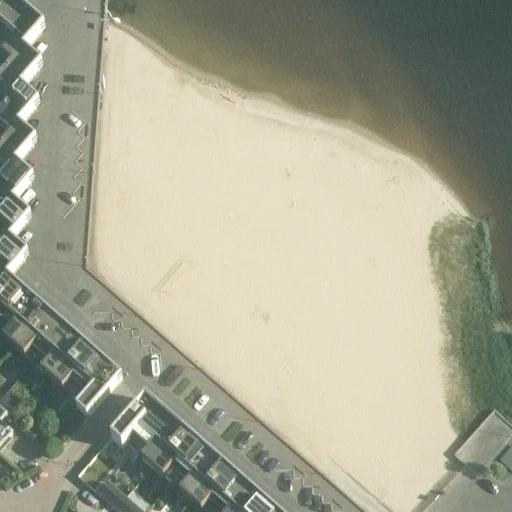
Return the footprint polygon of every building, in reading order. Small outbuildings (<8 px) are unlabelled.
[(2,0),(0,3),(0,42),(26,13),(10,0),(2,0)] [(42,34),(45,30),(26,13),(0,42),(0,54),(12,65),(13,66),(21,56),(22,57),(25,53),(42,34)] [(22,91),(42,68),(25,53),(22,57),(21,56),(13,66),(12,65),(0,79),(0,87),(13,99),(14,100),(19,94),(22,91)] [(20,129),(39,106),(22,91),(19,94),(14,100),(13,99),(0,114),(0,144),(2,146),(3,147),(16,132),(20,129)] [(14,170),(17,167),(37,144),(20,129),(16,132),(3,147),(2,146),(0,148),(0,168),(7,175),(8,176),(13,170),(14,170)] [(14,204),(34,182),(17,167),(14,170),(13,170),(8,176),(7,175),(0,183),(0,209),(5,213),(5,214),(10,208),(11,208),(14,204)] [(8,246),(11,242),(31,220),(14,204),(11,208),(10,208),(5,214),(5,213),(0,218),(0,249),(2,251),(7,246),(8,246)] [(9,280),(28,258),(11,242),(8,246),(7,246),(2,251),(0,253),(0,288),(4,283),(5,284),(9,280)] [(0,326),(9,316),(27,296),(9,280),(5,284),(4,283),(0,288),(0,326)] [(9,316),(0,326),(0,337),(14,349),(42,316),(46,313),(27,296),(9,316)] [(42,316),(14,349),(33,366),(49,347),(52,343),(65,329),(46,313),(42,316)] [(49,347),(33,366),(52,382),(80,350),(84,346),(65,329),(52,343),(49,347)] [(80,350),(52,382),(71,399),(85,382),(103,363),(84,346),(80,350)] [(85,382),(71,399),(79,406),(76,410),(87,420),(120,381),(122,380),(111,370),(103,363),(85,382)] [(13,397),(24,385),(16,378),(5,390),(13,397)] [(14,405),(6,398),(0,404),(0,410),(5,415),(14,405)] [(148,437),(165,417),(146,400),(111,441),(122,450),(125,447),(133,454),(148,437)] [(165,417),(148,437),(133,454),(152,470),(184,434),(165,417)] [(0,449),(12,436),(0,425),(0,449)] [(28,433),(37,441),(44,433),(35,425),(28,433)] [(44,433),(37,441),(46,449),(54,441),(45,433),(44,433)] [(171,487),(203,450),(184,434),(152,470),(171,487)] [(33,470),(42,459),(25,447),(17,458),(33,470)] [(222,467),(203,450),(171,487),(190,504),(222,467)] [(511,484),(511,459),(499,473),(511,484)] [(216,511),(241,484),(222,467),(190,504),(199,511),(216,511)] [(109,482),(98,494),(117,511),(128,498),(109,482)] [(249,511),(257,504),(260,500),(241,484),(216,511),(249,511)] [(143,511),(128,498),(117,511),(143,511)] [(273,511),(260,500),(257,504),(249,511),(273,511)]
